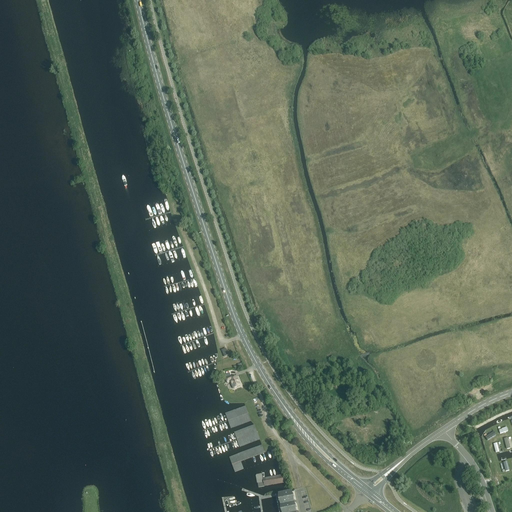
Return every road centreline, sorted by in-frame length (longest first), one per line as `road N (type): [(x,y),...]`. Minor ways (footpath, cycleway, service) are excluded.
road 1 (primary): [(257,365),(182,161),(137,0)]
road 2 (track): [(168,197),(221,339)]
road 3 (track): [(297,489),(287,443),(273,431),(249,369)]
road 4 (primary): [(283,406),(311,446),(365,493)]
